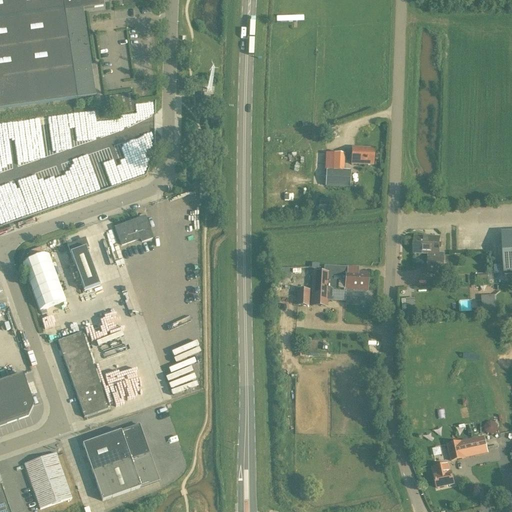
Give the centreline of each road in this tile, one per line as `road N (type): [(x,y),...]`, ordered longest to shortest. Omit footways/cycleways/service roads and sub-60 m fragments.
road 1 (unclassified): [(421,511),(393,430),(387,378),(401,0)]
road 2 (primary): [(246,442),(249,0)]
road 3 (unclassified): [(0,243),(167,184),(172,0)]
road 4 (unclassified): [(0,449),(63,427),(0,243)]
